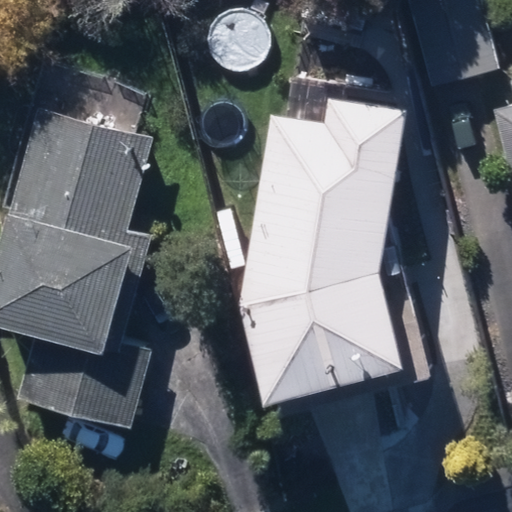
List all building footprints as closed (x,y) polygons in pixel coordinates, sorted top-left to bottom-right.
[(37,0),(42,24),(83,17),(79,0),(37,0)] [(409,0),(435,90),(500,72),(480,0),(409,0)] [(0,41),(0,69),(9,68),(4,41),(0,41)] [(241,303),(267,401),(405,365),(382,275),(410,110),(344,99),(349,72),(297,63),(288,115),(274,112),(241,303)] [(511,106),(497,110),(511,169),(511,106)] [(22,398),(132,430),(154,350),(124,341),(153,239),(128,231),(153,141),(43,110),(0,260),(0,322),(40,333),(22,398)]
